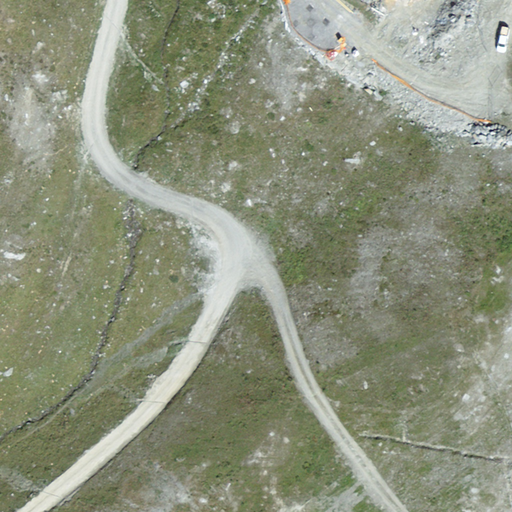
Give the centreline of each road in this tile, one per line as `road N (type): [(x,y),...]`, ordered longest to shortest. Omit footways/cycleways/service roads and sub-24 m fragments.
road 1 (track): [(403,511),(306,379),(269,282),(242,265),(179,372),(35,511)]
road 2 (track): [(116,0),(86,134),(96,156),(116,179),(210,215),(242,265)]
road 3 (track): [(494,0),(483,44),(456,79),(421,80),(370,58),(322,11),(323,0)]
